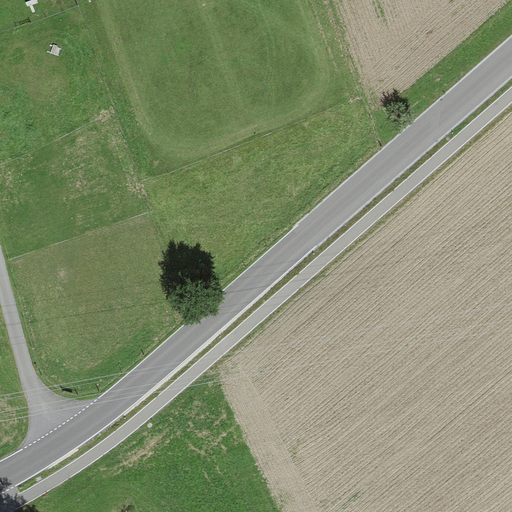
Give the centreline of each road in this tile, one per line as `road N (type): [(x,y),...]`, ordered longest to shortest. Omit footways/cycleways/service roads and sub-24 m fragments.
road 1 (unclassified): [(0,477),(58,444),(163,362),(511,56)]
road 2 (track): [(58,444),(37,404),(0,279)]
